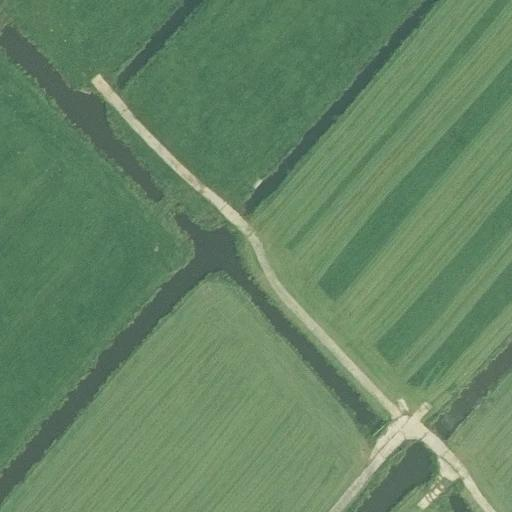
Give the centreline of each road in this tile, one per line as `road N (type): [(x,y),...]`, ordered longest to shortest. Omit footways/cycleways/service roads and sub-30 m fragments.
road 1 (track): [(408,422),(279,288),(252,230),(96,81)]
road 2 (track): [(335,511),(408,422),(444,451),(453,473),(421,509)]
